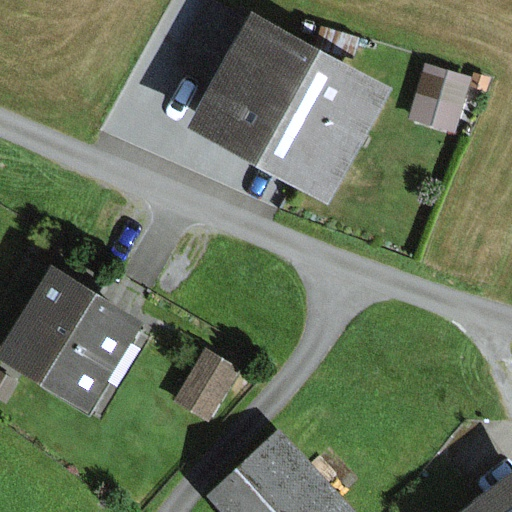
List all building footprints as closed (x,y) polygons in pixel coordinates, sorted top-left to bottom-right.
[(206,126),(324,189),(377,92),(212,3),(178,66),(220,89),(225,91),(206,126)] [(5,364),(89,414),(142,327),(73,285),(58,276),(5,364)] [(206,351),(177,398),(209,417),(237,370),(206,351)] [(295,430),(222,505),(229,511),(375,511),(378,510),(295,430)] [(511,511),(511,488),(480,511),(511,511)]
